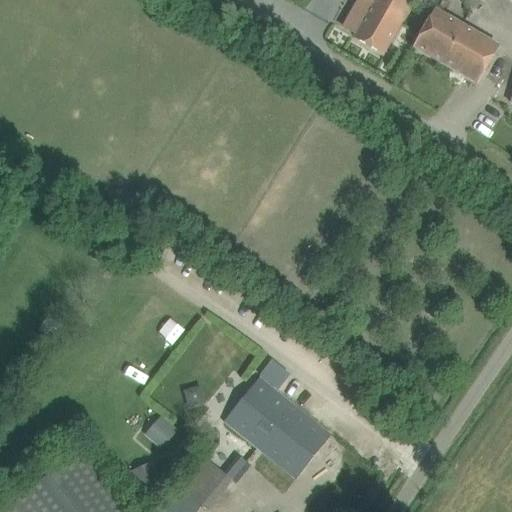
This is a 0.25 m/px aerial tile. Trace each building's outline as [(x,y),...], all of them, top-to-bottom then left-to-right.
[(359,0),(345,26),(357,33),(354,38),(382,54),(412,3),(426,11),(431,0),(359,0)] [(436,11),(425,31),(415,48),(477,84),(498,47),(436,11)] [(29,224),(29,207),(17,206),(16,224),(29,224)] [(162,318),(148,330),(161,343),(174,331),(162,318)] [(219,356),(225,344),(214,338),(207,350),(219,356)] [(225,423),(233,429),(257,449),(295,480),(330,436),(272,390),(276,386),(263,375),(225,423)] [(199,388),(184,393),(189,408),(204,403),(199,388)] [(24,422),(32,406),(19,399),(11,415),(24,422)] [(161,417),(145,435),(162,449),(177,431),(161,417)] [(128,511),(81,452),(5,511),(128,511)] [(207,510),(231,481),(207,461),(183,491),(207,510)] [(152,462),(127,474),(140,501),(164,489),(152,462)]
